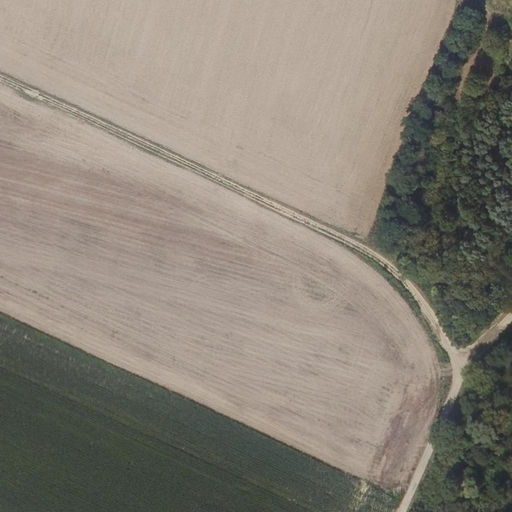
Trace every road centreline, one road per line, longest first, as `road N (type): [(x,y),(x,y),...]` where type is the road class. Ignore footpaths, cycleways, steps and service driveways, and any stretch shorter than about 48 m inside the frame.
road 1 (track): [(457,383),(448,348),(389,269),(0,74)]
road 2 (track): [(399,511),(470,357),(511,317)]
